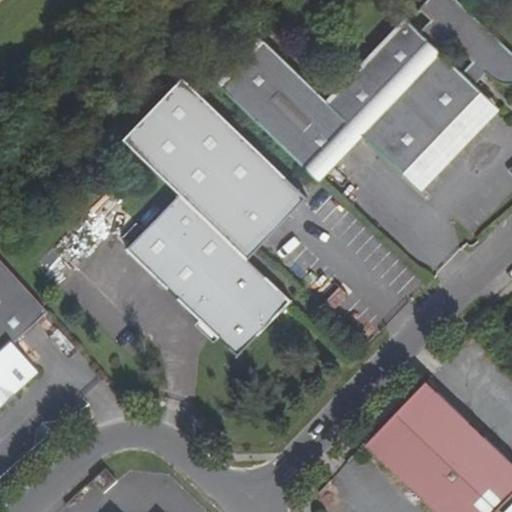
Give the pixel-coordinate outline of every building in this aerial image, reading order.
[(256,32),(211,79),(320,183),(364,136),(405,174),(483,92),(475,84),(487,72),(503,82),(507,83),(511,84),(511,54),(454,0),(428,0),(421,5),(431,16),(419,28),(407,17),(328,100),(256,32)] [(307,197),(184,79),(124,141),(181,195),(128,249),(238,356),(291,301),(247,259),(307,197)] [(48,313),(0,259),(0,404),(36,370),(13,345),(48,313)] [(511,267),(489,285),(498,296),(511,284),(511,267)] [(435,511),(496,511),(511,496),(511,460),(427,379),(405,402),(366,447),(435,511)] [(106,468),(93,481),(105,493),(118,481),(106,468)]
